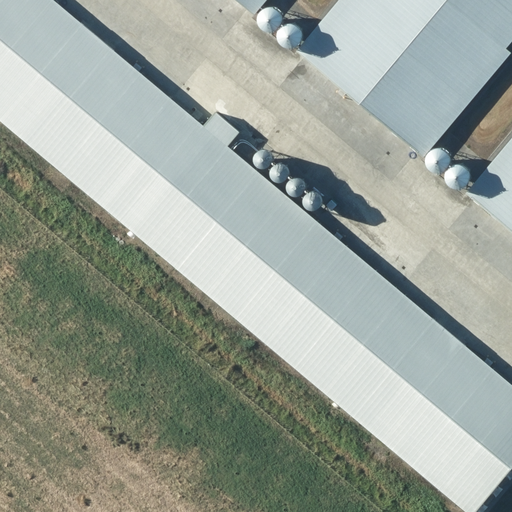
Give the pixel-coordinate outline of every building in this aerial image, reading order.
[(486,511),(511,476),(511,382),(69,0),(0,0),(0,116),(478,511),(486,511)] [(240,0),(251,9),(259,0),(240,0)] [(511,0),(352,0),(302,60),(425,161),(511,55),(511,0)] [(269,138),(253,157),(318,212),(334,193),(269,138)] [(511,147),(476,191),(511,220),(511,147)]
